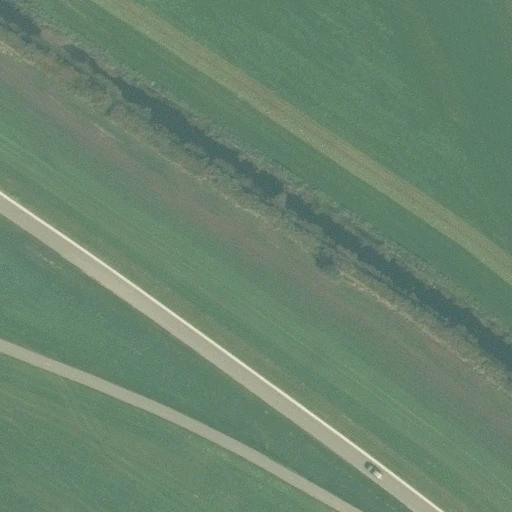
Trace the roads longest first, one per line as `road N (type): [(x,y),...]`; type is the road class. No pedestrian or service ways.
road 1 (unclassified): [(427,511),(0,201)]
road 2 (unclassified): [(351,511),(153,407),(0,345)]
